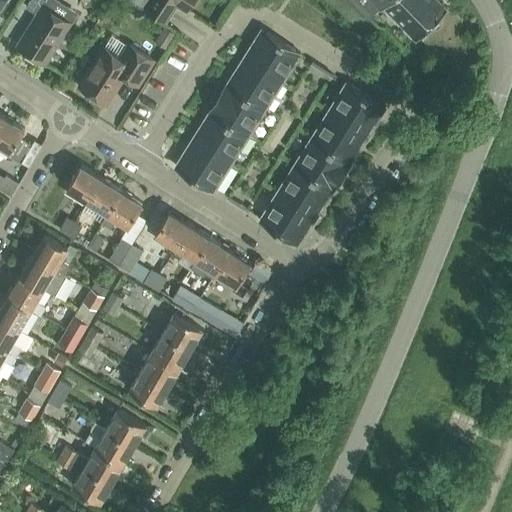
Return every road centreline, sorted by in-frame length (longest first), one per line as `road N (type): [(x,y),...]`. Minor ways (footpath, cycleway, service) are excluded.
road 1 (unclassified): [(323,511),(468,186),(502,66)]
road 2 (residential): [(143,162),(217,41),(255,7),(413,108)]
road 3 (residential): [(154,511),(300,261)]
road 4 (residential): [(300,261),(322,261),(413,108)]
road 5 (residential): [(300,261),(143,162)]
road 6 (residential): [(0,236),(74,119)]
